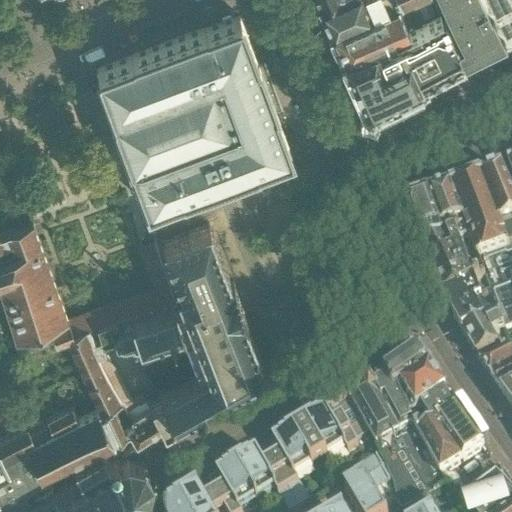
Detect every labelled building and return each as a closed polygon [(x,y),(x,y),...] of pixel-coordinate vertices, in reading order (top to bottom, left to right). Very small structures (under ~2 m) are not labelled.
[(331,27),(394,0),(319,0),(318,1),(331,27)] [(423,12),(420,14),(414,0),(394,0),(331,27),(332,29),(334,34),(336,38),(341,49),(345,56),(366,46),(424,21),(426,20),(423,12)] [(426,20),(424,21),(428,32),(425,33),(440,66),(441,66),(441,65),(459,56),(460,56),(461,56),(462,55),(464,55),(463,54),(468,51),(469,52),(470,51),(470,50),(502,35),(502,36),(504,35),(490,0),(442,0),(460,37),(455,39),(450,30),(441,11),(438,6),(423,12),(426,20)] [(511,0),(490,0),(504,35),(511,32),(511,0)] [(130,159),(144,197),(146,204),(182,191),(182,192),(254,165),(254,164),(289,151),(272,106),(274,105),(257,60),(256,61),(239,15),(203,29),(203,28),(131,55),(132,56),(96,69),(113,114),(112,114),(129,159),(130,159)] [(424,21),(366,46),(387,92),(398,87),(420,76),(419,76),(439,66),(440,66),(425,33),(428,32),(424,21)] [(366,46),(345,56),(364,98),(363,98),(365,99),(365,98),(370,100),(370,101),(371,101),(372,100),(387,92),(366,46)] [(482,181),(511,252),(511,192),(503,173),(505,173),(504,171),(482,181)] [(511,252),(482,181),(451,192),(468,237),(486,283),(499,316),(505,331),(511,328),(511,252)] [(447,245),(468,237),(451,192),(429,199),(445,242),(447,245)] [(421,248),(422,250),(445,242),(429,199),(419,203),(420,203),(407,207),(406,207),(405,207),(405,208),(405,209),(406,210),(406,209),(412,223),(411,223),(412,225),(415,231),(415,233),(416,233),(421,247),(421,248)] [(92,324),(87,311),(68,318),(56,285),(32,221),(15,227),(0,233),(0,286),(6,306),(15,338),(49,326),(55,341),(67,337),(79,367),(87,383),(106,374),(102,368),(97,357),(105,353),(92,324)] [(96,402),(98,408),(99,409),(1,458),(10,475),(17,489),(42,476),(83,455),(114,441),(113,439),(128,432),(135,444),(137,443),(140,441),(144,438),(162,426),(161,424),(172,417),(173,419),(174,418),(174,419),(194,407),(195,408),(207,401),(220,394),(220,393),(254,374),(261,377),(267,374),(269,370),(270,368),(268,361),(261,359),(243,313),(245,312),(242,305),(235,287),(232,280),(230,281),(208,223),(207,223),(189,230),(178,234),(175,236),(164,240),(162,241),(157,243),(156,239),(154,232),(151,233),(152,236),(153,238),(172,298),(92,324),(105,353),(102,342),(113,337),(115,342),(117,341),(123,342),(123,344),(125,344),(125,343),(129,342),(130,344),(129,346),(130,347),(131,346),(134,347),(135,348),(136,348),(136,347),(138,345),(139,346),(140,344),(139,344),(139,343),(151,339),(152,342),(154,341),(153,338),(165,334),(166,337),(168,336),(167,333),(180,329),(183,330),(199,370),(184,378),(182,374),(186,372),(172,348),(143,365),(156,388),(171,380),(173,384),(158,392),(148,398),(139,403),(142,409),(130,417),(132,424),(127,426),(123,429),(112,405),(118,402),(120,401),(121,401),(106,374),(87,383),(96,402)] [(429,266),(444,301),(486,283),(468,237),(447,245),(451,257),(429,266)] [(172,298),(153,238),(137,243),(152,287),(86,310),(87,311),(92,324),(172,298)] [(422,250),(429,266),(451,257),(447,245),(445,242),(422,250)] [(462,333),(462,334),(499,316),(486,283),(444,301),(443,301),(445,304),(446,303),(454,318),(453,318),(455,321),(458,326),(457,326),(459,329),(459,328),(462,333)] [(499,349),(493,337),(499,333),(505,331),(499,316),(462,334),(463,336),(464,336),(471,348),(471,349),(472,351),(473,351),(477,358),(476,358),(478,361),(478,360),(499,349)] [(481,365),(493,382),(511,370),(511,354),(509,349),(481,365)] [(417,355),(385,378),(395,395),(432,371),(429,368),(423,359),(422,357),(417,355)] [(511,370),(493,382),(502,395),(511,390),(511,370)] [(422,412),(448,395),(432,371),(395,395),(414,429),(414,427),(410,420),(422,412)] [(414,430),(414,429),(395,395),(385,378),(373,386),(412,453),(423,446),(414,430)] [(417,504),(446,488),(440,477),(423,446),(412,453),(373,386),(364,391),(363,391),(362,391),(360,392),(358,392),(356,393),(355,394),(354,396),(353,397),(352,399),(350,401),(354,407),(354,408),(355,411),(370,435),(377,449),(394,485),(397,502),(396,502),(402,511),(417,504)] [(511,390),(502,395),(511,408),(511,390)] [(432,428),(458,411),(448,395),(422,412),(432,428)] [(368,436),(370,435),(355,411),(354,408),(354,407),(350,401),(302,429),(300,430),(320,464),(322,463),(329,459),(328,458),(344,448),(348,455),(359,449),(355,442),(367,435),(368,436)] [(25,425),(0,438),(0,455),(1,458),(99,409),(98,408),(78,418),(75,413),(74,409),(71,405),(26,428),(25,425)] [(414,430),(423,446),(440,477),(447,473),(462,464),(462,465),(485,449),(480,443),(475,437),(470,430),(465,422),(466,422),(465,420),(464,421),(459,414),(460,413),(459,412),(458,412),(458,411),(432,428),(424,432),(422,428),(419,428),(414,430)] [(312,469),(320,464),(300,430),(266,451),(300,509),(310,503),(295,478),(312,468),(312,469)] [(138,511),(136,508),(136,507),(139,508),(142,506),(143,502),(141,499),(139,499),(146,494),(149,496),(151,494),(148,492),(151,479),(154,479),(154,476),(151,476),(144,465),(146,463),(143,461),(142,463),(128,460),(128,457),(125,458),(125,460),(118,464),(119,462),(117,459),(113,458),(108,461),(104,455),(105,454),(104,451),(100,453),(101,455),(76,469),(75,468),(73,469),(77,475),(53,489),(50,485),(51,484),(50,482),(32,493),(33,495),(34,494),(37,499),(30,503),(24,493),(44,480),(42,476),(17,489),(10,475),(0,480),(0,511),(138,511)] [(288,511),(294,511),(300,509),(266,451),(238,467),(258,501),(259,501),(258,500),(275,490),(288,511)] [(0,480),(10,475),(1,458),(0,455),(0,480)] [(346,476),(348,480),(353,487),(345,492),(357,511),(385,511),(374,493),(391,483),(384,471),(385,470),(378,458),(378,457),(346,476)] [(257,502),(258,501),(238,467),(209,484),(216,496),(225,511),(240,511),(239,511),(243,508),(256,501),(257,502)] [(446,488),(460,511),(477,511),(471,500),(456,477),(449,476),(447,473),(440,477),(446,488)] [(511,511),(511,485),(505,476),(471,500),(477,511),(511,511)] [(224,511),(225,511),(216,496),(210,500),(206,502),(199,490),(183,500),(190,511),(224,511)] [(190,511),(183,500),(162,511),(190,511)]
